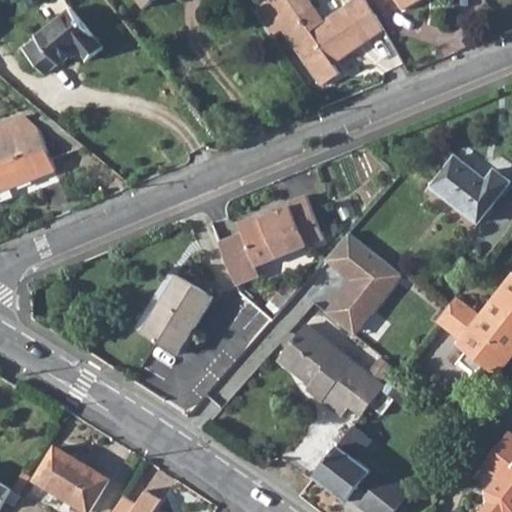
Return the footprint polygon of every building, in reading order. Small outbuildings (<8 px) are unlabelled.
[(136,0),(144,10),(156,0),(136,0)] [(270,0),(252,13),(271,39),(284,30),(323,86),(339,75),(333,64),(382,30),(364,0),(356,0),(324,22),(309,0),(270,0)] [(419,0),(392,0),(399,13),(419,0)] [(32,41),(23,49),(43,75),(57,64),(59,66),(77,51),(87,62),(103,49),(71,8),(32,41)] [(0,144),(0,192),(56,171),(39,129),(0,144)] [(479,224),(511,183),(495,170),(487,181),(457,158),(433,187),(479,224)] [(256,269),(325,241),(307,198),(239,225),(242,234),(256,269)] [(350,232),(326,259),(355,282),(350,288),(347,285),(330,307),(360,330),(404,274),(350,232)] [(256,269),(242,234),(219,244),(234,289),(260,278),(256,269)] [(180,357),(216,298),(179,276),(144,335),(180,357)] [(511,328),(505,323),(511,314),(511,276),(482,315),(457,296),(447,308),(437,320),(462,339),(459,344),(467,350),(459,359),(473,370),(486,365),(489,368),(511,351),(511,328)] [(323,402),(331,391),(351,406),(362,415),(383,390),(385,387),(381,384),(368,374),(308,325),(299,337),(297,336),(296,334),(294,333),(292,332),(289,332),(287,333),(284,334),(282,336),(281,339),(281,342),(282,346),(284,348),(285,349),(288,349),(279,360),(311,386),(307,390),(323,402)] [(368,374),(381,384),(394,368),(381,357),(368,374)] [(383,390),(396,400),(403,405),(414,393),(393,376),(385,387),(383,390)] [(323,402),(342,417),(351,406),(331,391),(323,402)] [(314,477),(347,502),(353,494),(363,502),(360,506),(367,511),(395,511),(404,502),(378,482),(369,475),(371,472),(354,459),(369,439),(353,427),(338,447),(314,477)] [(483,467),(497,478),(486,490),(487,502),(489,504),(482,511),(511,511),(511,432),(483,467)] [(36,480),(88,511),(90,511),(110,479),(56,447),(36,480)] [(388,471),(378,482),(404,502),(413,491),(388,471)] [(0,510),(13,490),(0,482),(0,510)] [(154,511),(162,500),(146,490),(138,504),(132,511),(154,511)] [(132,511),(138,504),(125,496),(122,502),(115,511),(132,511)]
